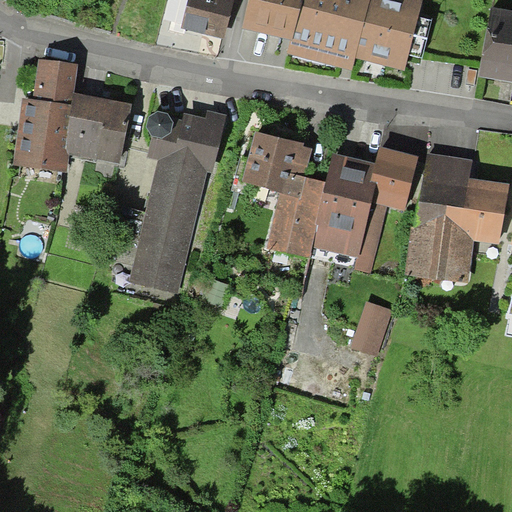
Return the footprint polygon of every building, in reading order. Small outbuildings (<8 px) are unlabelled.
[(175,0),(169,24),(220,37),(228,0),(175,0)] [(248,0),(241,29),(290,39),(298,0),(248,0)] [(298,0),(290,39),(403,69),(416,6),(386,0),(298,0)] [(477,76),(511,81),(511,15),(489,12),(477,76)] [(64,151),(70,109),(68,109),(74,67),(40,62),(34,104),(26,103),(18,164),(61,170),(63,158),(64,151)] [(118,161),(128,109),(71,98),(70,109),(64,151),(63,158),(77,161),(79,154),(118,161)] [(208,171),(219,129),(184,120),(181,130),(168,127),(168,125),(164,118),(156,116),(148,120),(146,129),(151,136),(152,136),(147,156),(168,161),(158,202),(150,200),(130,283),(173,294),(202,170),(208,171)] [(290,177),(299,146),(255,135),(242,183),(280,192),(267,248),(306,258),(324,185),(290,177)] [(329,165),(324,185),(306,258),(304,270),(328,277),(329,271),(342,267),(366,273),(374,238),(377,239),(385,204),(403,209),(415,163),(377,153),(372,176),(329,165)] [(497,242),(506,189),(444,180),(447,161),(426,158),(422,177),(420,177),(410,232),(409,246),(412,247),(406,284),(427,287),(429,276),(462,280),(467,239),(497,242)] [(67,247),(91,253),(94,241),(70,235),(67,247)] [(462,335),(440,332),(438,344),(460,347),(462,335)]
